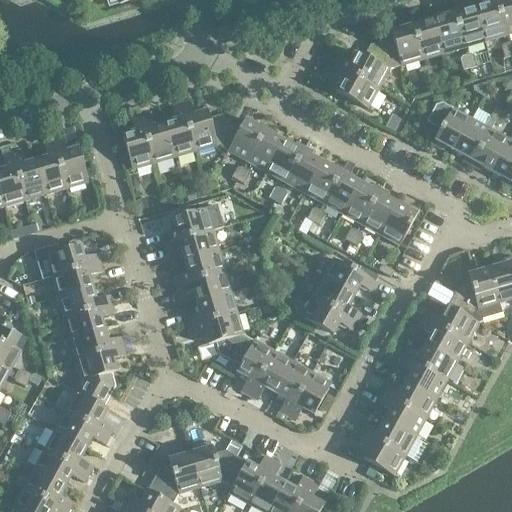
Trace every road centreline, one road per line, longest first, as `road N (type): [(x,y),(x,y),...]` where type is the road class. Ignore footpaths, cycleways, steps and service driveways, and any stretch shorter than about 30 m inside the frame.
road 1 (residential): [(317,452),(452,225)]
road 2 (residential): [(452,225),(443,201),(278,108)]
road 3 (residential): [(278,108),(324,27),(409,0)]
road 4 (residential): [(317,452),(164,381)]
road 5 (residential): [(164,381),(128,222)]
road 6 (residential): [(88,511),(164,381)]
road 7 (residential): [(0,269),(8,253),(128,222)]
road 8 (residential): [(128,222),(90,92)]
road 9 (residential): [(90,92),(190,66),(204,55)]
